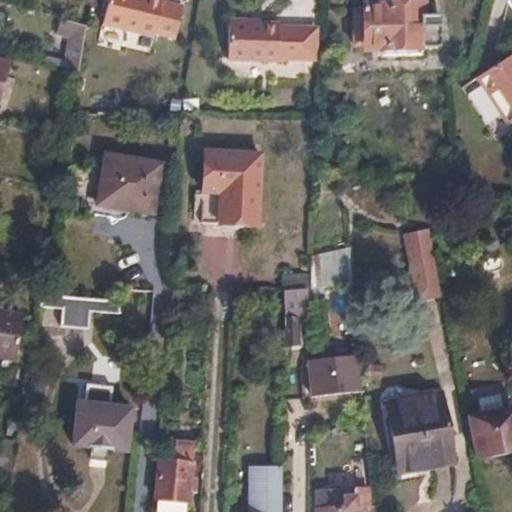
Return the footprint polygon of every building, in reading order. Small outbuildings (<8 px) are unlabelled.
[(106,0),(102,29),(155,36),(155,32),(176,35),(181,2),(166,0),(106,0)] [(383,55),(420,53),(419,47),(437,47),(437,17),(419,17),(419,5),(362,6),(363,11),(353,11),(353,44),(365,44),(364,47),(382,47),(383,55)] [(316,62),(317,34),(280,33),(280,22),(254,21),(254,17),(230,17),(228,57),(316,62)] [(85,26),(59,18),(56,31),(69,33),(64,63),(78,67),(85,26)] [(511,51),(475,73),(506,123),(511,119),(511,51)] [(0,93),(9,61),(0,58),(0,93)] [(258,154),(204,150),(199,220),(254,226),(258,154)] [(159,164),(105,153),(94,202),(150,213),(159,164)] [(439,296),(427,229),(402,234),(415,301),(439,296)] [(309,287),(347,286),(346,246),(310,253),(309,287)] [(347,286),(309,287),(306,288),(306,303),(335,302),(336,308),(350,307),(347,286)] [(306,303),(306,288),(285,289),(286,331),(299,331),(299,315),(304,316),(304,303),(306,303)] [(118,300),(42,292),(40,306),(61,308),(59,325),(88,328),(89,311),(117,313),(118,300)] [(22,317),(0,312),(0,356),(15,359),(22,317)] [(300,349),(288,349),(288,365),(300,365),(300,349)] [(360,392),(355,356),(306,362),(310,398),(360,392)] [(71,443),(125,450),(130,409),(109,406),(112,388),(86,384),(83,402),(76,401),(71,443)] [(456,463),(443,389),(383,400),(395,469),(412,466),(413,471),(456,463)] [(300,402),(288,402),(288,417),(300,417),(300,402)] [(511,407),(504,409),(502,407),(478,411),(477,415),(468,417),(474,455),(511,448),(511,407)] [(159,460),(155,497),(187,499),(191,443),(174,442),(172,461),(159,460)] [(280,511),(281,465),(247,465),(246,511),(280,511)] [(373,511),(373,507),(368,507),(366,488),(340,492),(341,496),(313,500),(315,511),(373,511)]
